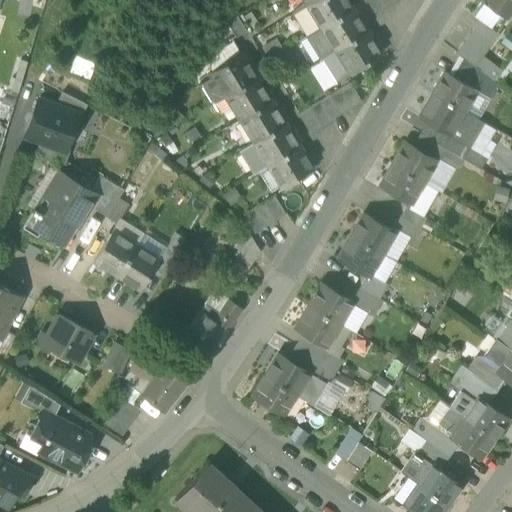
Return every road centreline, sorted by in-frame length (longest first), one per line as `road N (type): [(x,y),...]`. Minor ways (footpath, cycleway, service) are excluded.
road 1 (residential): [(448,0),(201,403)]
road 2 (residential): [(350,511),(201,403)]
road 3 (residential): [(201,403),(117,481),(65,511)]
road 4 (residential): [(0,260),(134,332)]
